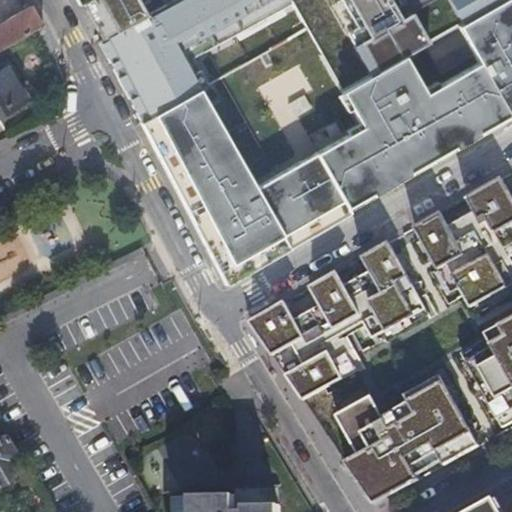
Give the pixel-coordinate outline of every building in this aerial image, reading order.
[(164,0),(91,38),(136,123),(199,90),(179,52),(278,0),(164,0)] [(511,0),(502,0),(461,22),(481,61),(422,88),(403,55),(367,73),(340,87),(360,124),(243,188),(199,90),(136,123),(223,277),(511,117),(511,0)] [(387,0),(341,0),(362,38),(397,19),(387,0)] [(448,0),(461,22),(502,0),(448,0)] [(0,49),(42,27),(31,7),(0,24),(0,49)] [(362,38),(351,44),(367,73),(403,55),(426,42),(409,12),(397,19),(362,38)] [(3,67),(0,68),(0,115),(23,102),(3,67)] [(511,255),(511,194),(503,178),(466,200),(474,215),(449,230),(440,215),(417,229),(452,292),(461,287),(472,307),(511,284),(511,274),(504,260),(511,255)] [(14,235),(0,241),(0,280),(30,265),(14,235)] [(427,308),(391,244),(363,260),(371,274),(345,289),(338,275),(312,291),(322,308),(298,322),(288,305),(253,325),(253,326),(305,399),(359,370),(349,351),(355,348),(348,336),(367,325),(374,338),(427,308)] [(468,360),(499,417),(511,410),(511,318),(487,333),(489,337),(494,346),(468,360)] [(468,360),(494,346),(489,337),(463,352),(468,360)] [(373,396),(339,415),(361,454),(348,462),(376,503),(419,479),(417,474),(412,466),(438,451),(443,460),(445,464),(480,445),(441,375),(407,394),(410,401),(384,415),(380,409),(373,396)] [(380,409),(384,415),(410,401),(407,394),(380,409)] [(17,462),(17,461),(14,457),(16,456),(4,437),(0,439),(0,487),(10,481),(16,478),(10,467),(13,465),(17,462)] [(443,460),(438,451),(412,466),(417,474),(443,460)] [(53,511),(54,511),(22,458),(17,461),(17,462),(13,465),(41,511),(53,511)] [(10,481),(0,487),(0,493),(13,486),(10,481)] [(237,511),(238,496),(195,496),(195,511),(281,511),(282,507),(248,507),(247,511),(237,511)] [(501,511),(493,497),(465,511),(501,511)]
